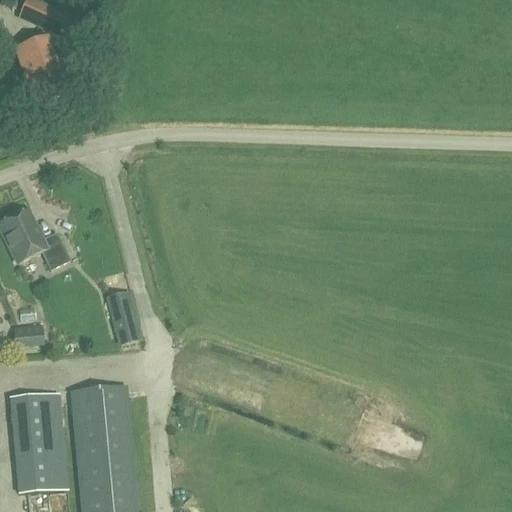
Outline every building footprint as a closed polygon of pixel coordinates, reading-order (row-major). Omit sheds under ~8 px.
[(26,0),(17,20),(45,34),(56,12),(31,0),(26,0)] [(47,42),(16,53),(36,109),(41,107),(42,111),(48,114),(66,107),(69,102),(68,98),(72,96),(60,60),(54,62),(47,42)] [(28,214),(0,227),(0,229),(19,268),(42,256),(51,274),(70,264),(57,237),(42,244),(28,214)] [(105,301),(114,336),(139,330),(129,294),(105,301)] [(77,327),(56,329),(58,347),(79,345),(77,327)] [(14,331),(15,351),(44,349),(43,328),(14,331)] [(138,511),(127,388),(70,392),(81,511),(138,511)] [(19,497),(67,493),(59,398),(11,402),(19,497)] [(260,511),(345,511),(267,490),(260,511)]
